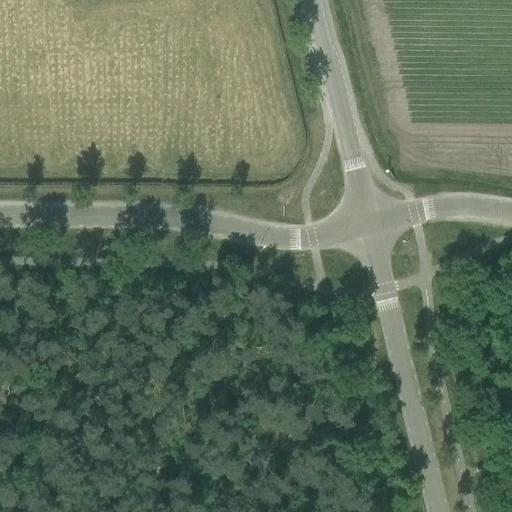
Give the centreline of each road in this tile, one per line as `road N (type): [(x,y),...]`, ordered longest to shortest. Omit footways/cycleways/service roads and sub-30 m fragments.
road 1 (tertiary): [(367,225),(287,241),(173,219),(0,215)]
road 2 (tertiary): [(437,511),(367,225)]
road 3 (tertiary): [(367,225),(313,0)]
road 4 (tertiary): [(367,225),(435,209),(511,212)]
